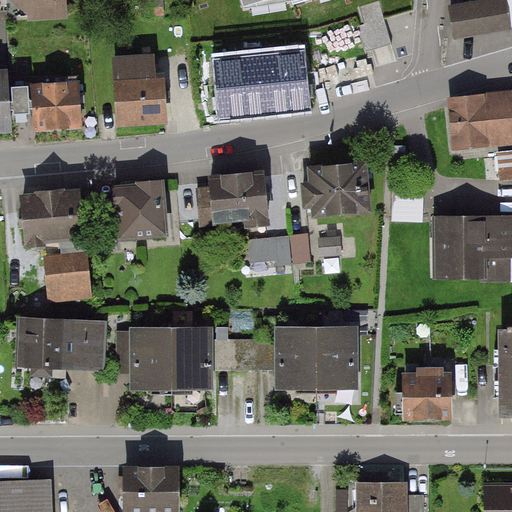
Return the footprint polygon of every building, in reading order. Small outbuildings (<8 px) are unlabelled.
[(0,0),(1,1),(24,21),(65,18),(63,0),(0,0)] [(503,0),(479,0),(446,5),(451,39),(508,30),(503,0)] [(363,22),(368,47),(393,41),(387,16),(363,22)] [(357,22),(311,35),(319,66),(365,53),(357,22)] [(147,56),(103,59),(107,129),(161,126),(158,81),(149,82),(147,56)] [(282,61),(232,67),(237,116),(287,111),(282,61)] [(0,73),(0,136),(5,136),(4,119),(20,118),(18,90),(2,92),(0,73)] [(74,85),(24,88),(27,136),(77,133),(74,85)] [(511,97),(452,108),(456,152),(511,144),(511,97)] [(361,164),(300,168),(304,220),(364,216),(361,164)] [(259,176),(200,182),(205,231),(264,225),(259,176)] [(161,185),(103,191),(109,246),(166,241),(161,185)] [(72,192),(12,199),(18,250),(78,243),(72,192)] [(511,215),(426,218),(428,284),(480,283),(480,259),(511,258),(511,215)] [(315,259),(313,233),(252,237),(254,263),(315,259)] [(346,257),(342,234),(323,237),(326,259),(346,257)] [(84,256),(38,261),(43,307),(89,301),(84,256)] [(106,322),(21,318),(19,367),(84,370),(104,371),(106,322)] [(213,328),(131,329),(130,332),(117,332),(117,374),(132,375),(131,392),(214,391),(213,371),(213,341),(213,328)] [(358,328),(276,328),(276,341),(277,370),(277,390),(358,389),(358,328)] [(511,331),(500,331),(501,419),(511,418),(511,331)] [(276,341),(213,341),(213,371),(230,371),(248,371),(266,371),(277,370),(276,341)] [(451,373),(403,374),(403,421),(452,421),(451,373)] [(170,511),(172,471),(116,470),(115,511),(170,511)] [(47,511),(47,481),(0,483),(0,511),(47,511)] [(403,511),(404,486),(351,486),(350,511),(403,511)] [(511,511),(511,487),(482,488),(483,511),(511,511)]
